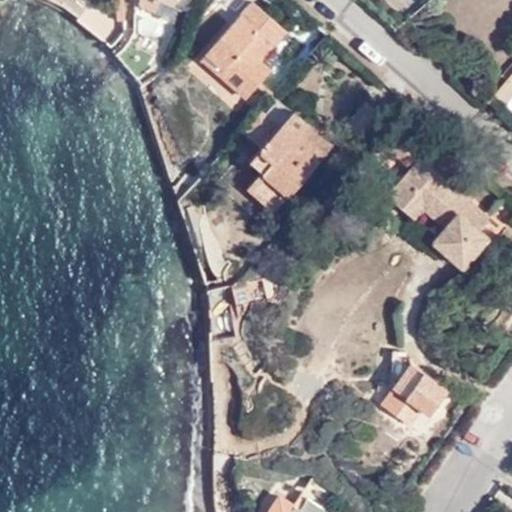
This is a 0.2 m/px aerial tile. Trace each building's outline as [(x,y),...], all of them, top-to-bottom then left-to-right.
[(117,22),(124,21),(122,0),(110,0),(111,11),(117,11),(117,22)] [(141,0),(140,2),(159,11),(165,0),(167,0),(176,5),(178,0),(141,0)] [(291,30),(258,0),(254,0),(207,52),(249,92),(273,66),(260,54),(264,49),(268,55),(291,30)] [(277,96),(247,127),(264,142),(253,155),(263,164),(292,189),(326,152),(302,131),(312,120),(296,108),(294,111),(277,96)] [(350,121),(367,137),(387,116),(368,101),(350,121)] [(336,140),(312,120),(302,131),(326,152),(336,140)] [(391,192),(417,217),(421,214),(427,208),(452,181),(423,154),(428,149),(402,127),(386,143),(412,169),(391,192)] [(292,189),(263,164),(250,180),(278,205),(292,189)] [(452,181),(427,208),(448,227),(437,239),(466,266),(490,237),(483,231),(493,220),(452,181)] [(392,347),(388,382),(393,386),(412,359),(415,350),(392,347)] [(412,359),(393,386),(421,406),(428,411),(446,383),(412,359)] [(393,386),(379,404),(407,424),(421,406),(393,386)] [(324,511),(310,503),(307,506),(303,511),(299,511),(294,508),(276,497),(267,511),(324,511)] [(299,511),(303,511),(307,506),(299,500),(294,508),(299,511)]
